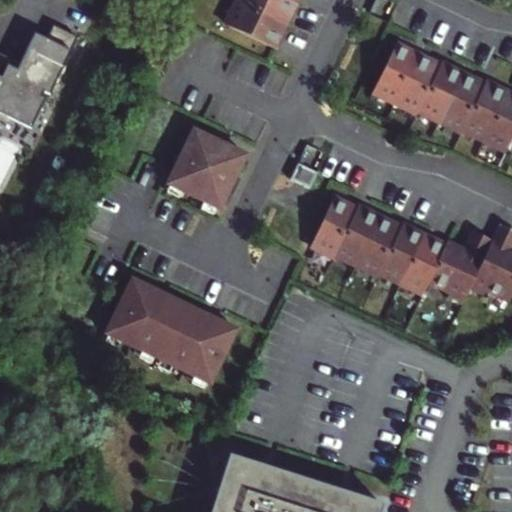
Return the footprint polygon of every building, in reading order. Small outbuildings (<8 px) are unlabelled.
[(293,4),(284,0),(238,0),(237,4),(283,26),(288,14),(292,16),(297,6),(293,4)] [(283,26),(237,4),(226,26),(276,50),(281,39),(277,37),(283,26)] [(48,94),(77,36),(52,24),(44,41),(32,36),(19,63),(16,70),(6,65),(0,77),(0,114),(14,121),(16,118),(31,126),(44,99),(40,97),(43,92),(48,94)] [(395,102),(417,57),(406,51),(407,48),(397,43),(373,92),(395,102)] [(0,53),(0,77),(6,65),(16,70),(19,63),(0,53)] [(419,111),(439,67),(428,62),(430,58),(419,53),(417,57),(395,102),(418,113),(419,111)] [(440,121),(464,72),(454,67),(452,71),(440,65),(439,67),(419,111),(440,121)] [(463,129),(483,85),(472,80),(474,77),(464,72),(440,121),(462,132),(463,129)] [(506,94),(508,90),(498,85),(496,89),(484,83),(483,85),(463,129),(485,139),(506,94)] [(511,140),(511,138),(511,96),(506,94),(485,139),(507,150),(511,140)] [(246,156),(192,130),(165,185),(219,211),(246,156)] [(335,255),(355,210),(344,205),(346,202),(335,196),(311,246),(334,257),(335,255)] [(356,265),(379,215),(370,210),(368,214),(356,208),(355,210),(335,255),(356,265)] [(379,273),(399,229),(388,224),(389,220),(379,215),(356,265),(378,275),(379,273)] [(507,303),(511,293),(511,249),(506,247),(511,234),(511,231),(499,225),(491,241),(469,289),(483,296),(485,292),(507,303)] [(422,237),(424,234),(414,229),(412,232),(400,226),(399,229),(379,273),(401,283),(422,237)] [(469,252),(478,235),(472,232),(463,249),(469,252)] [(469,289),(491,241),(478,235),(469,252),(463,249),(447,241),(446,244),(427,284),(448,294),(446,298),(461,306),(469,289)] [(427,284),(446,244),(436,240),(434,243),(422,237),(401,283),(423,294),(427,284)] [(104,334),(209,386),(236,331),(131,279),(104,334)] [(378,511),(381,505),(226,455),(208,511),(378,511)]
